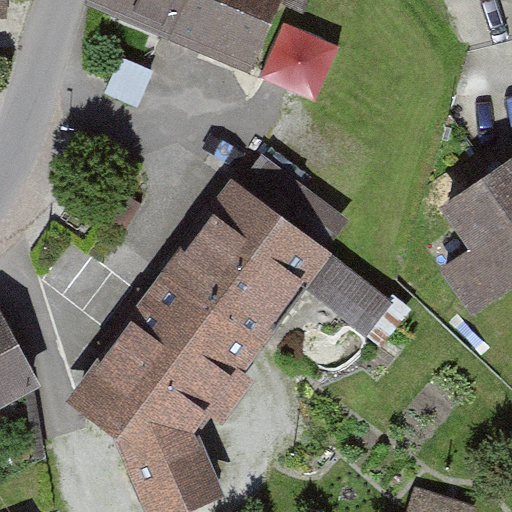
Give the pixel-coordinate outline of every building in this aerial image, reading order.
[(96,0),(86,25),(241,90),(276,7),(299,17),(306,0),(96,0)] [(511,146),(419,206),(450,254),(421,272),(451,319),(511,280),(511,146)] [(351,231),(261,161),(235,195),(326,264),(351,231)] [(234,203),(174,287),(269,356),(303,309),(369,357),(396,319),(234,203)] [(269,356),(174,287),(65,427),(129,486),(140,511),(224,511),(193,452),(269,356)] [(0,322),(0,428),(43,406),(10,342),(0,322)] [(465,511),(415,495),(409,511),(465,511)]
